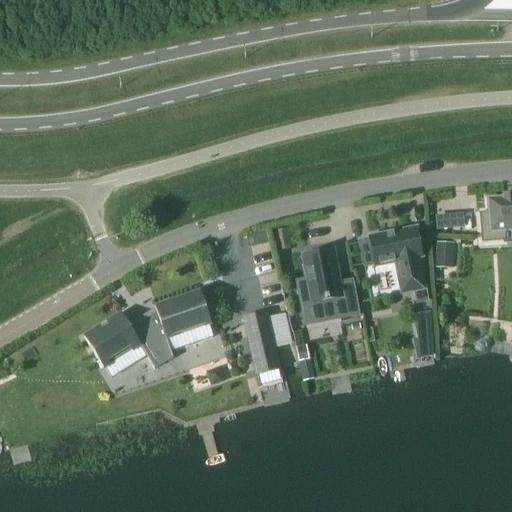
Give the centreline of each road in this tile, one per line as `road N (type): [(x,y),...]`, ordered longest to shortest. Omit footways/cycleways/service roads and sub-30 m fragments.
road 1 (unclassified): [(0,339),(115,270),(220,225),(336,197),(511,173)]
road 2 (secondary): [(0,126),(64,121),(311,66),(511,50)]
road 3 (secondary): [(511,11),(284,32),(118,68),(0,81)]
